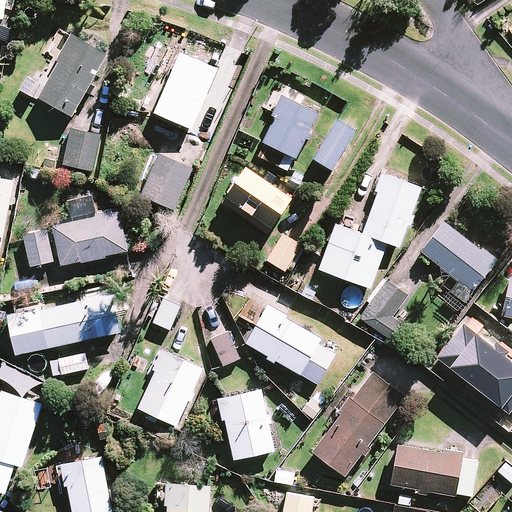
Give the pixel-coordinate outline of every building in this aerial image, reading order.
[(67,45),(55,39),(48,53),(60,59),(49,80),(31,71),(21,90),(73,116),(105,53),(71,36),(67,45)] [(215,69),(168,49),(157,73),(169,78),(154,112),(190,128),(215,69)] [(270,114),(275,117),(256,155),(288,171),(317,114),(289,99),(280,95),(270,114)] [(356,130),(337,119),(313,159),(333,170),(356,130)] [(100,136),(71,129),(62,164),(92,171),(100,136)] [(191,168),(159,154),(141,195),(173,209),(191,168)] [(244,221),(245,219),(267,234),(290,198),(245,168),(237,179),(220,205),(244,221)] [(420,188),(384,175),(362,234),(335,224),(319,269),(369,288),(386,242),(398,247),(420,188)] [(0,250),(15,182),(0,178),(0,250)] [(95,212),(92,197),(68,202),(70,217),(95,212)] [(127,252),(118,212),(53,227),(61,266),(127,252)] [(421,251),(445,269),(438,279),(463,300),(494,262),(472,244),(444,222),(421,251)] [(53,261),(46,230),(24,235),(30,266),(53,261)] [(511,278),(509,278),(501,316),(511,318),(511,278)] [(407,294),(387,280),(360,318),(388,338),(399,322),(391,317),(407,294)] [(121,332),(113,293),(7,316),(15,354),(121,332)] [(290,318),(251,296),(241,314),(257,323),(246,342),(317,384),(335,354),(318,344),(321,339),(288,321),(290,318)] [(181,305),(163,297),(152,321),(171,329),(181,305)] [(240,358),(228,331),(211,339),(223,366),(240,358)] [(203,367),(162,349),(150,375),(152,377),(138,408),(176,426),(188,400),(191,402),(196,393),(192,391),(203,367)] [(89,368),(85,352),(58,359),(61,374),(62,374),(89,368)] [(61,374),(58,359),(50,360),(53,376),(61,374)] [(403,396),(372,372),(312,451),(344,475),(403,396)] [(268,413),(262,388),(217,397),(222,420),(225,419),(234,459),(275,450),(270,423),(273,422),(270,413),(268,413)] [(22,467),(42,403),(1,390),(0,394),(0,491),(6,494),(15,465),(22,467)] [(443,452),(397,444),(390,484),(455,496),(455,493),(471,496),(478,460),(461,457),(462,452),(444,449),(443,452)] [(113,511),(102,455),(61,463),(65,486),(67,485),(72,511),(113,511)] [(295,473),(276,470),(274,482),(293,485),(295,473)] [(211,485),(167,482),(165,505),(168,505),(167,511),(212,511),(213,511),(210,510),(211,485)] [(310,511),(313,497),(286,492),(283,511),(310,511)]
